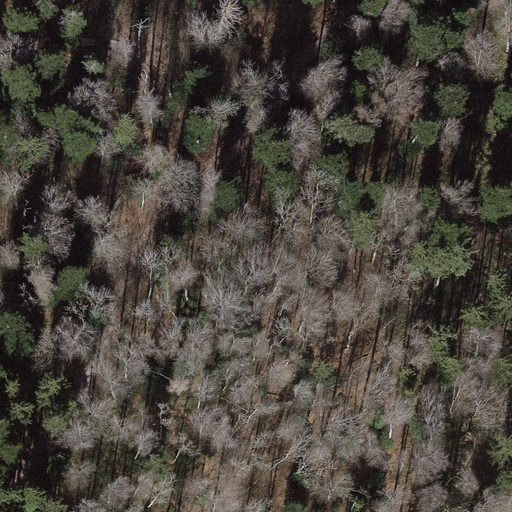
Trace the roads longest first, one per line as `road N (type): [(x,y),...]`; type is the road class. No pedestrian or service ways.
road 1 (track): [(373,0),(290,80),(158,235),(120,317)]
road 2 (track): [(120,317),(90,382),(1,511)]
road 3 (track): [(511,391),(438,511)]
